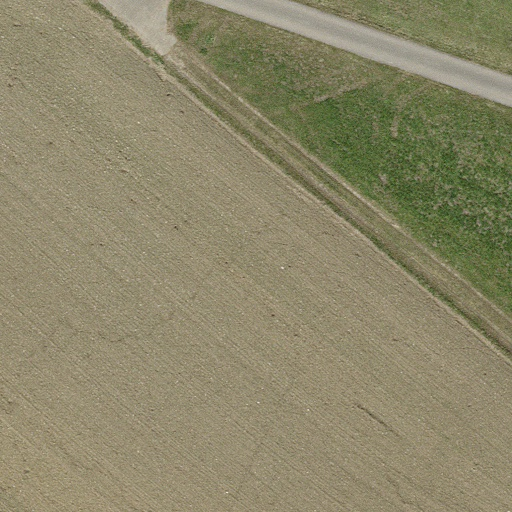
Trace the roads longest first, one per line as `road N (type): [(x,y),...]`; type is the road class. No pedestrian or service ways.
road 1 (track): [(511,332),(126,0)]
road 2 (residential): [(208,0),(511,98)]
